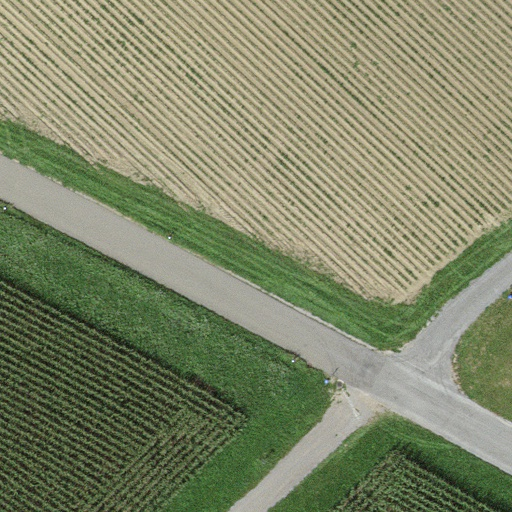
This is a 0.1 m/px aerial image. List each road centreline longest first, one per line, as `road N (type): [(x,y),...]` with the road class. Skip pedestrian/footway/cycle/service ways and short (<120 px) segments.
road 1 (unclassified): [(511,450),(0,186)]
road 2 (track): [(511,272),(252,511)]
